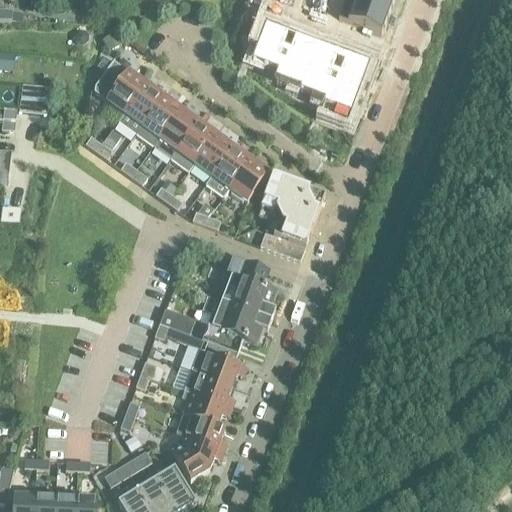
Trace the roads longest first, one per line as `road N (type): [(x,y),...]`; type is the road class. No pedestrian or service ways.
road 1 (residential): [(235,511),(355,193)]
road 2 (residential): [(355,193),(160,49)]
road 3 (unclassified): [(427,0),(355,193)]
